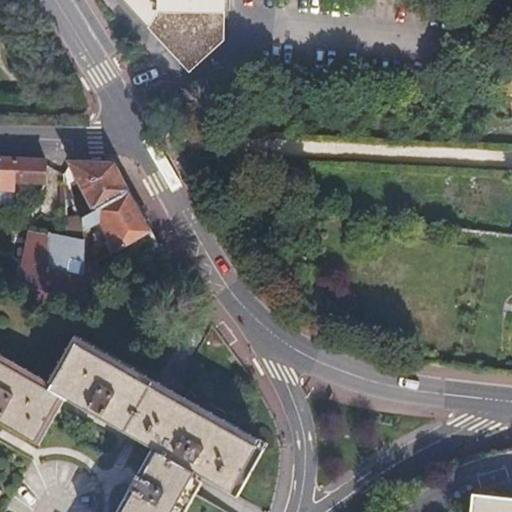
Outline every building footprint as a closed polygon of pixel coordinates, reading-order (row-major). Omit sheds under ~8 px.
[(126,0),(192,67),(226,41),(226,0),(126,0)] [(495,103),(497,103),(511,104),(511,63),(496,63),(495,103)] [(511,114),(498,113),(496,127),(511,127),(511,114)] [(14,182),(47,184),(47,162),(0,158),(0,204),(14,205),(14,182)] [(68,217),(69,240),(70,249),(85,249),(85,233),(92,230),(85,216),(130,194),(116,165),(71,163),(77,177),(71,181),(74,185),(80,183),(84,193),(75,197),(82,211),(68,217)] [(105,243),(111,255),(131,244),(152,234),(130,194),(85,216),(92,230),(97,227),(102,224),(110,241),(105,243)] [(97,227),(105,243),(110,241),(102,224),(97,227)] [(299,228),(290,243),(304,252),(315,238),(299,228)] [(152,234),(131,244),(140,262),(161,253),(152,234)] [(27,265),(22,288),(87,302),(86,267),(85,249),(70,249),(69,240),(49,241),(30,236),(27,265)] [(86,267),(87,302),(92,303),(97,262),(86,267)] [(76,338),(73,344),(186,408),(190,403),(76,338)] [(46,391),(0,365),(0,428),(29,445),(56,397),(61,401),(145,447),(108,511),(170,511),(192,474),(196,476),(236,499),(246,481),(241,477),(257,448),(223,429),(186,408),(73,344),(49,386),(46,391)] [(0,358),(0,365),(46,391),(49,386),(0,358)] [(56,397),(29,445),(35,448),(61,401),(56,397)] [(190,403),(186,408),(223,429),(226,423),(229,419),(193,398),(190,403)] [(226,423),(223,429),(257,448),(241,477),(246,481),(266,445),(226,423)] [(176,511),(196,476),(192,474),(170,511),(176,511)] [(511,511),(511,505),(480,502),(479,511),(511,511)]
